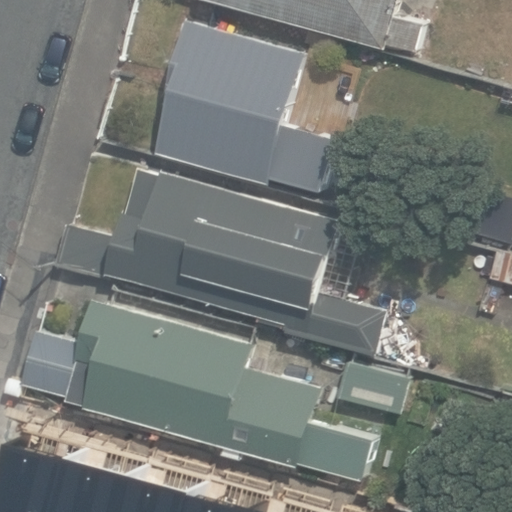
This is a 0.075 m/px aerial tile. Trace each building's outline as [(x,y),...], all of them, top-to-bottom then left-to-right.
[(404,0),(234,0),(393,45),(395,39),(422,47),(430,19),(401,11),(404,0)] [(312,46),(194,13),(177,71),(183,73),(162,148),(277,181),(279,173),(330,188),(345,135),(291,120),(312,46)] [(483,128),(511,138),(511,102),(493,97),(483,128)] [(122,234),(112,269),(294,319),(292,324),(380,349),(392,307),(324,288),(345,213),(169,164),(167,169),(145,163),(134,205),(130,204),(122,234)] [(111,272),(112,269),(122,234),(73,220),(62,259),(111,272)] [(101,292),(89,337),(74,392),(72,396),(368,477),(380,434),(318,416),(327,382),(257,363),(264,338),(101,292)] [(28,379),(74,392),(89,337),(44,325),(28,379)] [(416,374),(355,357),(345,392),(406,410),(416,374)] [(283,511),(286,503),(92,448),(81,489),(64,484),(55,511),(283,511)] [(424,511),(377,500),(373,511),(424,511)]
